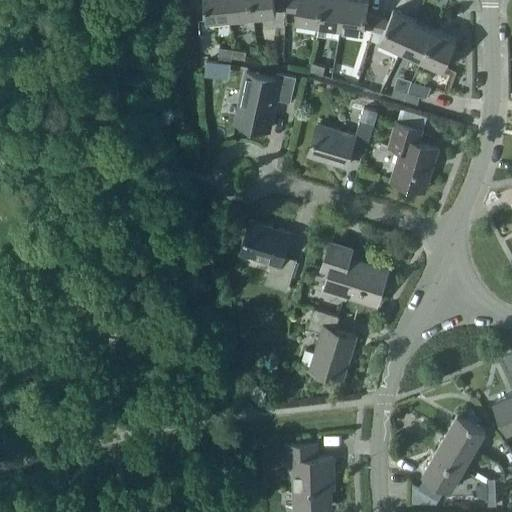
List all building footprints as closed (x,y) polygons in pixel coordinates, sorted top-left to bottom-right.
[(204,0),(206,19),(230,17),(227,0),(204,0)] [(227,0),(230,17),(253,15),(251,0),(227,0)] [(276,8),(286,9),(286,0),(251,0),(253,15),(276,12),(276,8)] [(286,0),(286,9),(296,10),(295,19),(318,23),(321,0),(286,0)] [(321,0),(318,23),(341,27),(345,0),(321,0)] [(364,27),(374,29),(377,17),(366,15),(368,0),(345,0),(341,27),(364,31),(364,27)] [(377,17),(374,29),(383,31),(380,39),(401,49),(414,19),(393,10),(388,20),(377,17)] [(435,29),(414,19),(401,49),(422,58),(435,29)] [(374,29),(371,38),(378,41),(380,39),(383,31),(374,29)] [(456,39),(435,29),(422,58),(443,68),(456,39)] [(218,55),(231,57),(233,49),(220,47),(218,55)] [(246,51),(233,49),(231,57),(244,59),(246,51)] [(206,61),(204,73),(212,74),(214,62),(206,61)] [(309,70),(322,74),(325,66),(312,62),(309,70)] [(246,70),(239,106),(235,121),(269,128),(275,98),(290,101),(295,76),(277,72),(276,77),(246,70)] [(391,95),(404,99),(407,91),(394,87),(391,95)] [(419,95),(407,91),(404,99),(417,103),(419,95)] [(364,107),(360,118),(355,135),(317,123),(308,154),(346,165),(353,143),(366,147),(377,111),(364,107)] [(423,128),(394,119),(387,144),(400,148),(391,179),(425,189),(438,147),(419,142),(423,128)] [(265,283),(287,289),(296,259),(283,255),(290,232),(250,219),(240,252),(271,262),(265,283)] [(346,293),(376,302),(387,269),(349,257),(352,247),(330,240),(321,267),(330,269),(323,290),(345,297),(346,293)] [(300,363),(310,366),(343,376),(356,335),(335,329),(339,315),(313,307),(307,327),(321,331),(314,352),(305,349),(300,363)] [(511,427),(511,392),(493,401),(506,430),(511,427)] [(457,412),(446,432),(473,448),(485,428),(457,412)] [(462,468),(473,448),(446,432),(434,452),(462,468)] [(328,476),(332,476),(332,456),(317,456),(316,443),(284,444),(285,458),(294,457),(295,507),(329,506),(328,476)] [(450,489),(462,468),(434,452),(422,472),(450,489)] [(487,492),(495,491),(494,478),(486,478),(486,483),(487,492)] [(496,505),(495,491),(487,492),(486,483),(482,480),(478,484),(476,485),(477,496),(487,499),(487,505),(496,505)] [(423,490),(411,482),(410,503),(415,503),(423,490)] [(423,490),(415,503),(425,504),(431,494),(423,490)] [(439,498),(431,494),(425,504),(435,504),(439,498)]
